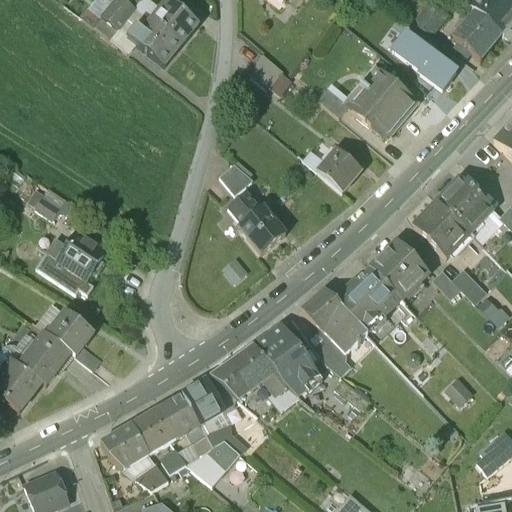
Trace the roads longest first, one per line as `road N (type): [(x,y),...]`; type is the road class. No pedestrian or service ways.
road 1 (secondary): [(188,364),(324,267),(511,74)]
road 2 (residential): [(224,0),(222,73),(160,312),(164,334),(188,364)]
road 3 (secondary): [(70,431),(188,364)]
